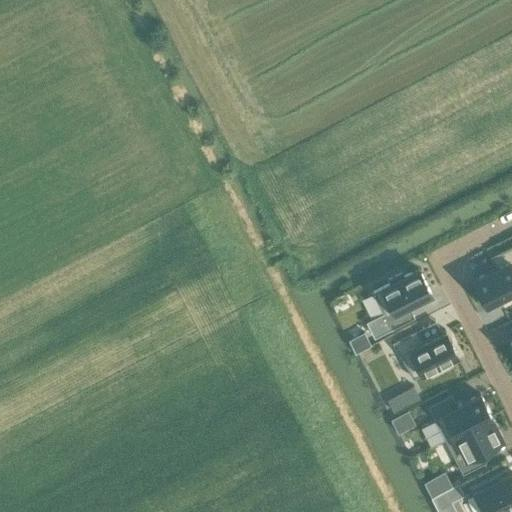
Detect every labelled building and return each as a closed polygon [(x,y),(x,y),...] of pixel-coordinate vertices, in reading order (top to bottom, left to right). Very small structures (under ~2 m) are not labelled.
[(511,243),(491,255),(497,266),(473,278),(486,303),(511,289),(511,263),(510,260),(511,258),(511,243)] [(431,292),(418,267),(381,285),(394,310),(385,315),(391,327),(413,315),(407,304),(431,292)] [(363,327),(349,334),(356,346),(370,339),(363,327)] [(415,329),(393,340),(399,352),(408,347),(421,372),(458,353),(445,328),(421,340),(415,329)] [(414,383),(400,390),(407,403),(420,396),(414,383)] [(450,393),(427,404),(433,416),(442,411),(454,434),(491,414),(480,392),(455,404),(450,393)] [(502,437),(491,414),(454,434),(465,455),(456,459),(462,471),(484,460),(478,449),(502,437)] [(511,470),(475,489),(486,511),(503,511),(501,508),(511,502),(511,470)]
